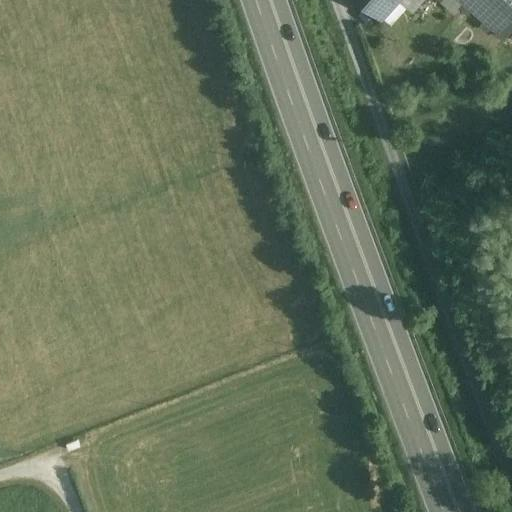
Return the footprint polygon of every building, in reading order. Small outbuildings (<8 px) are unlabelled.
[(396,0),(359,0),(380,18),(396,0)] [(422,0),(397,0),(411,12),(422,0)] [(460,8),(464,4),(459,0),(440,0),(441,0),(440,0),(437,0),(454,15),(460,8)] [(440,0),(441,0),(440,0),(459,0),(464,4),(460,8),(467,14),(471,10),(483,21),(480,25),(487,32),(491,27),(503,38),(511,28),(511,3),(505,12),(491,0),(440,0)] [(511,3),(511,0),(491,0),(505,12),(511,3)]
